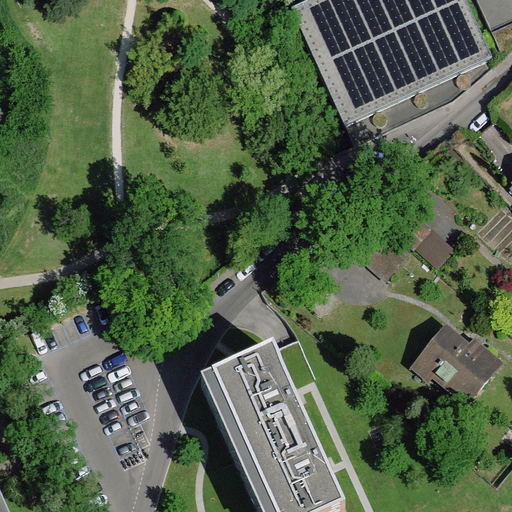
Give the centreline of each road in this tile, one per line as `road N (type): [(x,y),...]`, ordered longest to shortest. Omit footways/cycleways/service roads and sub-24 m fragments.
road 1 (residential): [(511,70),(229,305)]
road 2 (residential): [(140,511),(187,359),(229,305)]
